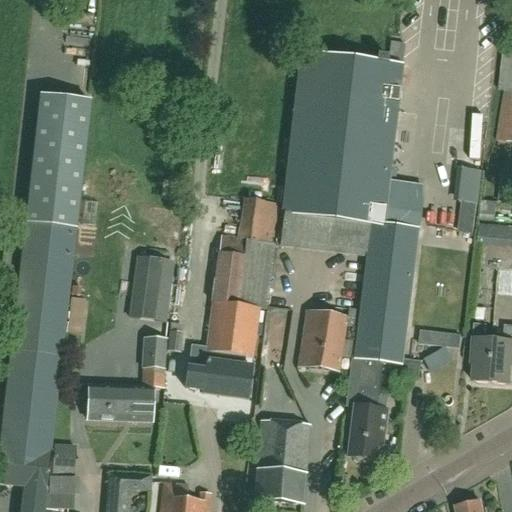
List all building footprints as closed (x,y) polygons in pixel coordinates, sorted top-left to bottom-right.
[(496,142),(511,144),(511,50),(503,50),(498,93),(504,94),(496,142)] [(347,458),(351,459),(353,462),(355,463),(359,464),(362,463),(364,460),(374,461),(376,445),(380,446),(385,412),(375,410),(381,363),(401,365),(418,231),(384,227),(403,67),(302,54),(279,249),(367,259),(354,359),(352,359),(345,416),(353,417),(347,458)] [(481,119),(499,119),(499,95),(481,95),(481,119)] [(42,511),(89,103),(38,98),(16,302),(0,437),(0,485),(23,488),(20,511),(42,511)] [(444,118),(461,120),(463,104),(445,102),(444,118)] [(511,172),(502,171),(498,205),(511,205),(511,172)] [(187,369),(185,389),(202,391),(202,394),(215,396),(249,400),(253,366),(251,366),(228,363),(228,357),(252,359),(258,310),(266,311),(275,246),(273,245),(277,205),(243,200),(242,202),(238,240),(223,238),(220,237),(218,254),(217,254),(210,304),(211,304),(205,349),(202,371),(187,369)] [(481,202),(479,221),(495,223),(497,203),(481,202)] [(457,236),(472,238),(476,207),(461,205),(457,236)] [(511,229),(480,226),(477,246),(511,249),(511,229)] [(165,325),(174,263),(136,258),(128,320),(165,325)] [(499,293),(511,293),(511,274),(501,274),(499,293)] [(67,334),(71,334),(81,335),(85,301),(71,299),(67,334)] [(442,333),(446,309),(433,307),(429,331),(442,333)] [(346,319),(306,313),(298,366),(338,372),(346,319)] [(504,343),(494,343),(485,342),(486,327),(474,326),(472,357),(474,358),(472,383),(509,386),(511,360),(511,328),(505,328),(504,343)] [(191,335),(170,332),(169,332),(167,353),(188,355),(191,335)] [(87,421),(151,424),(153,389),(163,389),(164,371),(166,342),(144,340),(142,370),(143,370),(142,388),(89,386),(87,421)] [(436,362),(439,373),(458,368),(455,357),(436,362)] [(260,423),(253,501),(302,505),(309,427),(289,426),(260,423)] [(46,509),(67,510),(73,511),(74,496),(78,497),(79,480),(74,480),(75,448),(53,447),(52,479),(49,479),(48,495),(47,495),(46,509)] [(129,511),(131,493),(151,494),(151,477),(108,475),(105,511),(129,511)] [(187,487),(162,484),(158,511),(207,511),(209,496),(199,495),(198,503),(185,502),(187,487)] [(482,511),(480,503),(456,509),(456,511),(482,511)]
